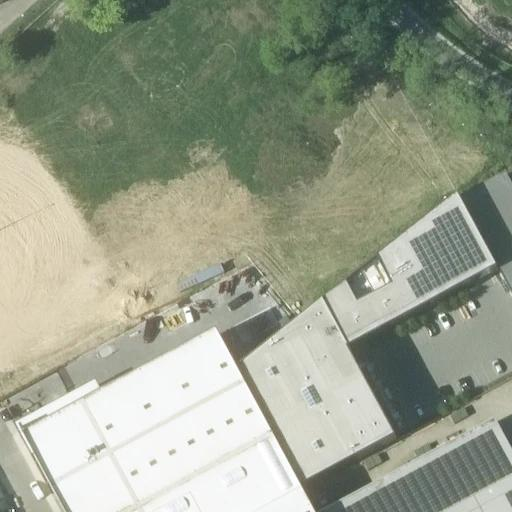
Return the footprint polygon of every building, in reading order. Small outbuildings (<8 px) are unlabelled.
[(188,71),(249,21),(232,0),(199,0),(187,10),(178,0),(174,0),(154,17),(180,49),(174,54),(188,71)] [(0,67),(13,81),(53,44),(35,26),(0,58),(0,67)] [(139,29),(123,47),(139,61),(155,42),(139,29)] [(202,118),(282,207),(320,173),(276,124),(287,115),(251,75),(202,118)] [(511,187),(506,175),(459,201),(479,236),(511,297),(511,187)] [(179,217),(172,208),(198,185),(195,182),(142,227),(178,268),(200,250),(174,221),(179,217)] [(458,199),(238,373),(302,492),(396,441),(348,353),(498,273),(458,199)] [(313,511),(302,492),(238,373),(218,335),(26,438),(56,494),(75,483),(90,511),(313,511)] [(511,511),(511,412),(329,511),(511,511)]
